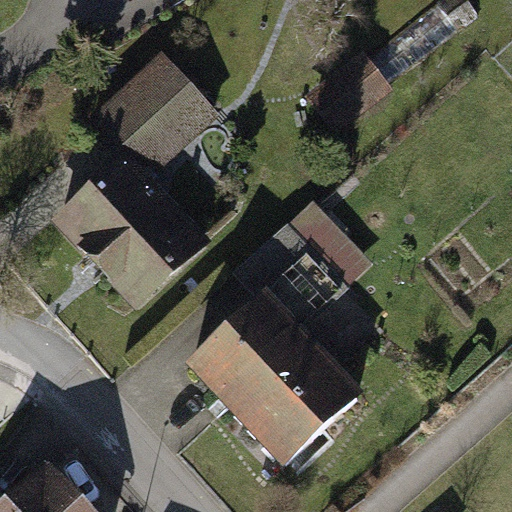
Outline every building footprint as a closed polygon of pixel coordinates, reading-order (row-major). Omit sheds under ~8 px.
[(398,89),(370,56),(317,98),(345,132),(398,89)] [(135,161),(155,183),(225,121),(170,60),(100,122),(135,161)] [(155,183),(135,161),(67,221),(155,319),(222,259),(155,183)] [(265,294),(307,336),(359,284),(292,217),(238,267),(265,294)] [(265,294),(195,365),(300,471),(371,400),(307,336),(265,294)] [(102,511),(61,465),(6,511),(102,511)]
